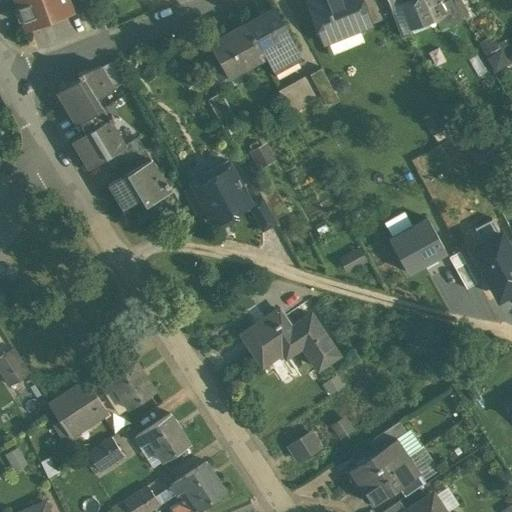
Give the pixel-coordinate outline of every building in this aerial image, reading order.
[(66,0),(15,0),(17,3),(18,3),(26,27),(71,10),(66,0)] [(317,0),(308,4),(316,25),(314,30),(317,36),(322,38),(323,43),(370,24),(360,0),(317,0)] [(385,0),(360,0),(370,24),(392,15),(388,5),(385,0)] [(385,0),(388,5),(400,0),(417,0),(401,7),(411,31),(428,24),(425,19),(434,15),(431,7),(441,3),(439,0),(385,0)] [(448,0),(441,3),(431,7),(434,15),(440,29),(464,19),(454,2),(453,0),(448,0)] [(274,8),(242,25),(258,53),(262,51),(280,41),(285,50),(294,45),(274,8)] [(242,25),(209,43),(227,77),(261,58),(258,53),(242,25)] [(280,41),(262,51),(274,72),(301,57),(294,45),(285,50),(280,41)] [(124,81),(113,60),(101,67),(113,88),(124,81)] [(100,65),(77,73),(79,77),(56,92),(65,106),(69,104),(72,110),(69,112),(76,124),(82,121),(102,108),(96,98),(113,88),(101,67),(100,65)] [(321,68),(309,74),(326,106),(338,100),(321,68)] [(304,77),(291,84),(302,104),(315,97),(304,77)] [(419,84),(428,99),(436,93),(428,78),(419,84)] [(291,84),(279,91),(289,111),(302,104),(291,84)] [(236,120),(220,92),(207,99),(222,127),(236,120)] [(124,145),(102,108),(82,121),(88,131),(71,141),(85,164),(101,154),(104,158),(124,146),(124,145)] [(422,119),(431,135),(432,135),(443,129),(444,128),(435,112),(422,119)] [(443,129),(432,135),(436,143),(448,136),(443,129)] [(137,138),(124,145),(124,146),(104,158),(110,169),(121,163),(144,149),(137,138)] [(260,148),(252,153),(259,167),(272,159),(268,150),(262,153),(260,148)] [(144,149),(121,163),(127,173),(150,159),(144,149)] [(127,173),(110,184),(123,205),(130,207),(141,200),(151,215),(158,216),(177,204),(150,159),(127,173)] [(249,204),(226,161),(206,172),(209,178),(194,186),(209,213),(214,222),(247,205),(249,204)] [(286,212),(270,181),(256,188),(261,197),(273,219),(286,212)] [(309,185),(300,189),(303,196),(313,192),(309,185)] [(209,213),(194,186),(184,192),(198,219),(209,213)] [(273,219),(261,197),(249,204),(247,205),(262,231),(275,224),(273,219)] [(408,274),(447,253),(427,217),(388,238),(408,274)] [(470,250),(497,299),(511,290),(511,256),(500,233),(470,250)] [(359,249),(343,258),(349,269),(365,260),(359,249)] [(460,251),(449,258),(465,288),(477,282),(460,251)] [(279,309),(242,334),(262,364),(281,351),(285,357),(302,345),(291,327),(279,309)] [(338,355),(310,314),(291,327),(302,345),(318,368),(338,355)] [(13,349),(0,357),(0,371),(9,386),(28,374),(13,349)] [(135,361),(99,384),(104,392),(113,386),(128,408),(155,391),(154,390),(154,391),(135,362),(135,361)] [(107,412),(85,379),(48,404),(69,437),(107,412)] [(292,395),(285,399),(293,410),(299,405),(292,395)] [(190,443),(189,444),(171,415),(171,414),(135,437),(140,446),(149,440),(163,462),(190,444),(190,443)] [(343,416),(329,426),(339,439),(353,430),(343,416)] [(323,420),(312,428),(328,450),(340,443),(323,420)] [(399,422),(369,443),(375,453),(396,439),(396,440),(406,433),(399,422)] [(309,434),(289,446),(299,461),(319,448),(309,434)] [(100,472),(124,457),(112,438),(88,453),(100,472)] [(375,453),(349,470),(361,488),(407,457),(396,440),(396,439),(375,453)] [(15,472),(27,465),(17,448),(5,455),(15,472)] [(407,457),(361,488),(372,505),(398,488),(419,474),(407,457)] [(207,462),(171,485),(176,493),(178,492),(182,500),(170,508),(172,511),(196,511),(226,493),(226,492),(225,492),(207,463),(208,463),(207,462)] [(419,474),(398,488),(404,498),(425,484),(419,474)] [(171,485),(155,496),(160,504),(165,511),(170,508),(182,500),(178,492),(176,493),(171,485)] [(149,486),(124,502),(129,509),(130,511),(148,511),(160,504),(155,496),(149,486)] [(444,486),(435,492),(445,509),(454,503),(444,486)] [(406,511),(405,511),(443,511),(432,494),(406,511)] [(113,511),(125,511),(129,509),(124,502),(112,510),(113,511)] [(399,502),(383,511),(405,511),(406,511),(399,502)] [(49,511),(45,503),(23,511),(49,511)]
